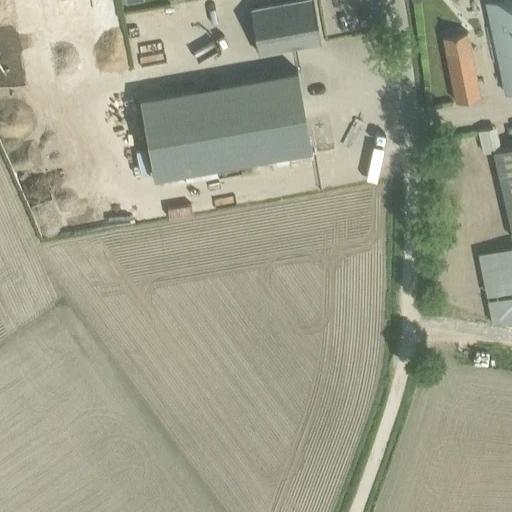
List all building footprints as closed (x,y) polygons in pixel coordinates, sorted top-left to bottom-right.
[(258,51),(321,40),(313,0),(294,0),(250,8),(258,51)] [(511,0),(491,0),(487,1),(506,92),(511,90),(511,0)] [(442,35),(455,100),(479,95),(467,30),(442,35)] [(311,148),(297,68),(139,96),(154,176),(311,148)] [(495,125),(489,127),(478,129),(484,152),(493,150),(511,232),(511,145),(501,148),(495,125)] [(491,322),(511,318),(511,243),(478,252),(491,322)]
